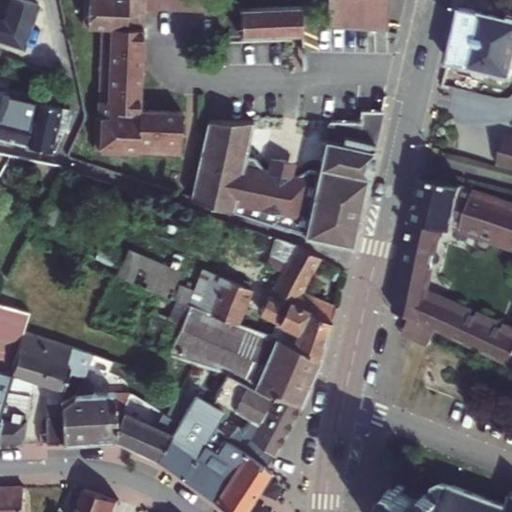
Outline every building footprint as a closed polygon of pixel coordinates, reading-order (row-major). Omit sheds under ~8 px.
[(0,0),(0,28),(22,36),(33,0),(0,0)] [(210,0),(80,0),(80,16),(98,16),(94,106),(92,106),(90,140),(176,144),(178,101),(133,99),(133,92),(136,92),(140,26),(132,26),(132,18),(140,18),(140,0),(170,0),(210,2),(210,0)] [(300,25),(299,0),(236,0),(237,26),(300,25)] [(325,0),(325,16),(386,19),(386,0),(325,0)] [(511,14),(466,5),(454,59),(511,71),(511,14)] [(34,109),(38,94),(0,82),(0,128),(22,135),(30,108),(34,109)] [(26,136),(48,142),(53,120),(60,124),(65,109),(65,102),(38,94),(34,109),(26,136)] [(208,110),(189,188),(307,224),(349,234),(381,100),(372,100),(359,100),(357,112),(332,111),(320,162),(310,160),(298,168),(294,167),(295,163),(288,153),(276,150),(266,157),(265,161),(261,160),(253,148),(244,146),(253,111),(208,110)] [(511,137),(495,132),(485,163),(511,170),(511,137)] [(406,306),(416,312),(422,285),(436,234),(447,236),(452,215),(511,236),(511,198),(466,183),(467,180),(420,168),(393,300),(406,306)] [(296,236),(277,229),(265,255),(280,262),(269,286),(328,309),(333,295),(300,282),(316,248),(296,236)] [(174,289),(188,295),(190,296),(190,294),(237,312),(250,279),(201,260),(192,283),(172,276),(178,259),(125,240),(113,265),(174,289)] [(433,320),(511,357),(511,328),(422,285),(416,312),(433,320)] [(318,347),(328,309),(269,286),(261,303),(298,320),(292,337),(318,347)] [(300,394),(318,347),(292,337),(190,296),(188,295),(174,289),(165,310),(151,304),(144,320),(159,326),(157,330),(278,366),(273,375),(278,378),(275,383),(300,394)] [(0,384),(6,364),(20,321),(27,301),(0,291),(0,384)] [(408,327),(416,312),(406,306),(399,323),(408,327)] [(433,320),(416,312),(408,327),(425,335),(433,320)] [(67,364),(84,370),(92,347),(20,321),(6,364),(31,371),(62,380),(67,364)] [(154,339),(226,362),(275,383),(278,378),(273,375),(278,366),(157,330),(154,339)] [(100,375),(109,353),(92,347),(84,370),(100,375)] [(263,457),(290,408),(268,397),(275,383),(226,362),(216,387),(238,408),(241,402),(256,411),(238,444),(241,447),(244,444),(263,457)] [(0,435),(17,434),(31,371),(6,364),(0,384),(0,435)] [(290,408),(300,394),(275,383),(268,397),(290,408)] [(58,431),(108,428),(126,385),(78,387),(56,397),(56,408),(58,431)] [(108,428),(155,448),(172,423),(131,404),(137,391),(126,385),(108,428)] [(267,460),(263,457),(244,444),(241,447),(224,433),(216,444),(235,458),(230,464),(222,459),(217,466),(192,448),(209,422),(221,406),(197,387),(155,448),(237,509),(267,460)] [(38,399),(38,409),(56,408),(56,397),(38,399)] [(39,433),(58,431),(56,408),(38,409),(39,422),(39,433)] [(230,464),(235,458),(216,444),(224,433),(209,422),(192,448),(217,466),(222,459),(230,464)] [(0,511),(19,511),(19,478),(0,478),(0,511)] [(387,488),(379,486),(376,494),(384,496),(378,511),(511,511),(511,497),(501,494),(499,502),(430,480),(421,484),(418,490),(415,489),(409,492),(408,496),(395,491),(397,485),(388,482),(387,488)] [(88,511),(96,486),(79,481),(69,511),(88,511)] [(106,511),(113,491),(96,486),(88,511),(106,511)]
